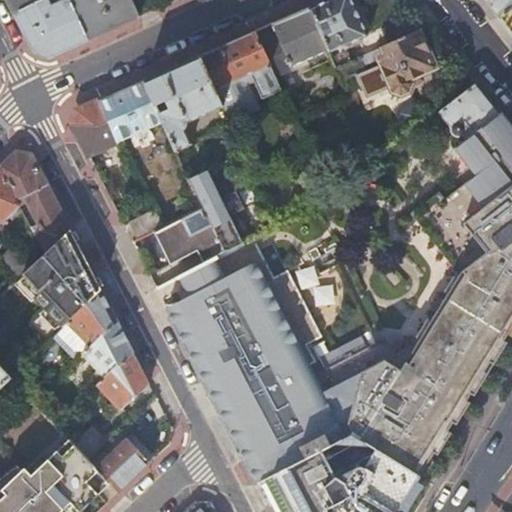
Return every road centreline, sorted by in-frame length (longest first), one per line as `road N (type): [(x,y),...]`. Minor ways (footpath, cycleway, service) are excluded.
road 1 (residential): [(29,98),(212,446)]
road 2 (residential): [(240,0),(29,98)]
